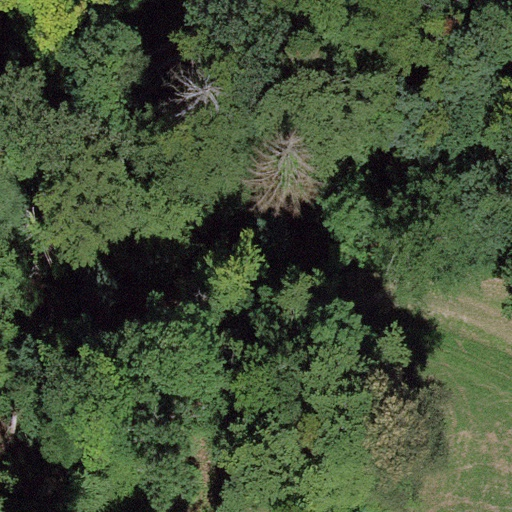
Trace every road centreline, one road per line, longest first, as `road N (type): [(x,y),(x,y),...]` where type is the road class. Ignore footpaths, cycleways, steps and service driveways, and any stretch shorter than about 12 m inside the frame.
road 1 (track): [(0,343),(295,283),(445,297),(511,340)]
road 2 (track): [(0,148),(108,92),(395,0)]
